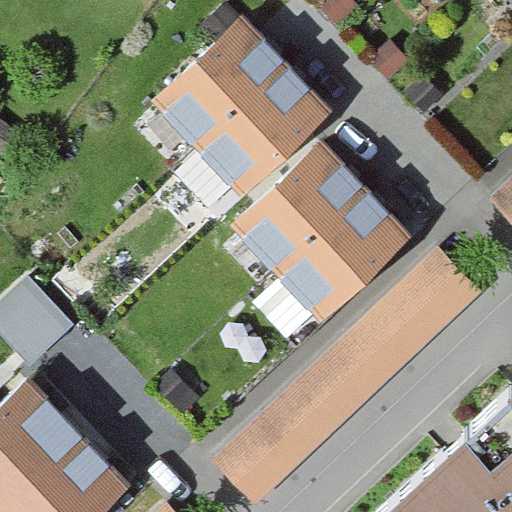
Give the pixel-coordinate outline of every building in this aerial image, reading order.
[(284,53),(242,9),(151,94),(193,138),(284,53)] [(329,101),(284,53),(193,138),(237,186),(329,101)] [(364,179),(322,135),(231,220),(273,264),(364,179)] [(511,177),(496,192),(511,208),(511,177)] [(410,228),(364,179),(273,264),(319,313),(410,228)] [(435,248),(217,452),(255,493),(473,288),(435,248)] [(28,271),(0,296),(0,329),(29,360),(73,319),(28,271)] [(28,371),(0,396),(0,503),(81,429),(28,371)] [(511,511),(511,385),(375,511),(511,511)] [(81,429),(0,503),(0,511),(94,511),(129,481),(81,429)] [(175,511),(166,502),(154,511),(175,511)]
